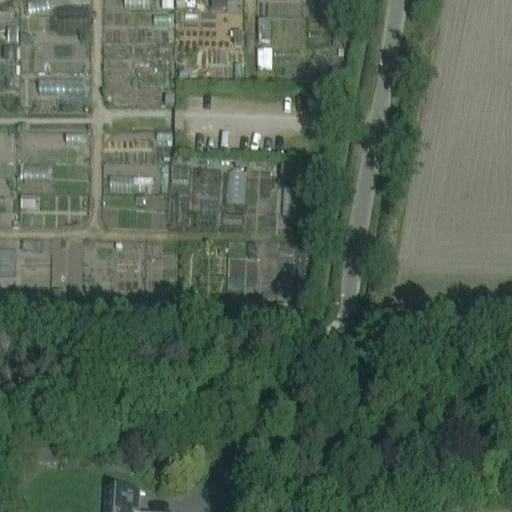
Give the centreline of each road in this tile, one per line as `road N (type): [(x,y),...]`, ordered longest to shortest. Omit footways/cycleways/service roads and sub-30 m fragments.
road 1 (unclassified): [(329,511),(342,340),(399,0)]
road 2 (track): [(329,500),(511,467)]
